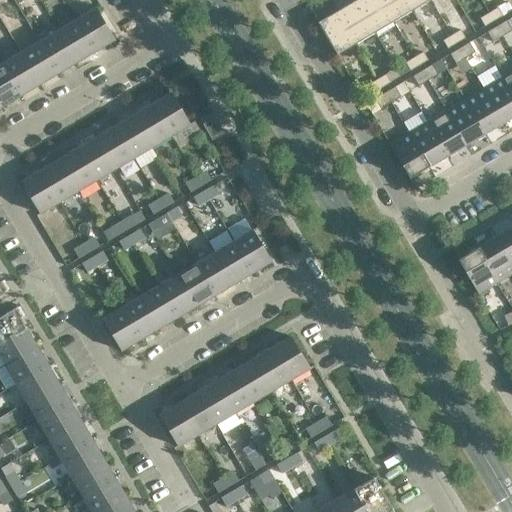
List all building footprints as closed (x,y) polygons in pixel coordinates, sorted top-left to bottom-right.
[(394,22),(380,0),(356,0),(356,1),(375,33),(394,22)] [(412,11),(405,0),(380,0),(394,22),(412,11)] [(431,0),(430,0),(405,0),(412,11),(431,0)] [(375,33),(356,1),(337,12),(356,44),(375,33)] [(97,8),(77,20),(96,51),(115,40),(97,8)] [(498,8),(489,14),(494,22),(503,16),(498,8)] [(356,44),(337,12),(318,23),(337,56),(356,44)] [(494,22),(489,14),(480,19),(485,27),(494,22)] [(96,51),(77,20),(59,31),(77,62),(96,51)] [(511,31),(511,30),(506,21),(497,27),(503,37),(511,31)] [(503,37),(497,27),(487,33),(493,42),(503,37)] [(461,30),(452,36),(456,44),(465,38),(461,30)] [(77,62),(59,31),(40,42),(59,73),(77,62)] [(456,44),(452,36),(443,41),(448,49),(456,44)] [(59,73),(40,42),(21,53),(40,84),(59,73)] [(475,53),(469,43),(460,49),(465,59),(475,53)] [(465,59),(460,49),(450,55),(456,65),(465,59)] [(423,52),(415,58),(419,66),(428,60),(423,52)] [(40,84),(21,53),(3,64),(22,95),(40,84)] [(419,66),(415,58),(406,63),(410,71),(419,66)] [(22,95),(3,64),(0,65),(0,101),(3,106),(22,95)] [(438,75),(432,65),(422,71),(428,81),(438,75)] [(428,81),(422,71),(413,77),(418,87),(428,81)] [(511,72),(502,78),(511,95),(511,72)] [(386,74),(377,80),(382,88),(391,82),(386,74)] [(511,118),(511,95),(502,78),(483,89),(504,123),(511,118)] [(382,88),(377,80),(368,85),(373,93),(382,88)] [(401,97),(395,87),(385,93),(391,103),(401,97)] [(504,123),(483,89),(465,100),(485,134),(504,123)] [(172,93),(152,105),(171,136),(191,125),(172,93)] [(391,103),(385,93),(375,99),(381,109),(391,103)] [(485,134),(465,100),(446,111),(466,145),(485,134)] [(171,136),(152,105),(134,116),(152,147),(171,136)] [(466,145),(446,111),(428,122),(448,156),(466,145)] [(212,141),(213,141),(225,134),(212,112),(199,119),(212,141)] [(152,147),(134,116),(115,127),(134,158),(152,147)] [(448,156),(428,122),(409,133),(429,167),(448,156)] [(134,158),(115,127),(96,138),(115,169),(134,158)] [(429,167),(409,133),(390,145),(410,179),(429,167)] [(115,169),(96,138),(78,149),(97,181),(115,169)] [(97,181),(78,149),(59,160),(78,192),(97,181)] [(78,192),(59,160),(41,171),(59,203),(78,192)] [(59,203),(41,171),(22,182),(40,214),(59,203)] [(206,172),(196,178),(201,186),(211,180),(206,172)] [(201,186),(196,178),(186,184),(191,192),(201,186)] [(219,194),(214,185),(204,191),(209,200),(219,194)] [(209,200),(204,191),(194,198),(199,206),(209,200)] [(169,194),(159,200),(164,208),(174,202),(169,194)] [(164,208),(159,200),(148,206),(153,214),(164,208)] [(182,216),(177,207),(167,213),(172,222),(182,216)] [(148,225),(157,240),(176,229),(172,222),(167,213),(148,225)] [(132,216),(122,222),(127,230),(137,224),(132,216)] [(184,227),(185,221),(183,216),(173,222),(178,231),(184,227)] [(127,230),(122,222),(111,228),(116,236),(127,230)] [(511,228),(496,238),(511,264),(511,228)] [(145,238),(140,229),(130,236),(135,244),(145,238)] [(253,230),(233,242),(252,273),(272,262),(253,230)] [(135,244),(130,236),(119,242),(125,250),(135,244)] [(95,238),(84,244),(90,252),(100,246),(95,238)] [(511,274),(511,264),(496,238),(478,249),(498,283),(511,274)] [(252,273),(233,242),(215,253),(234,284),(252,273)] [(90,252),(84,244),(74,250),(79,258),(90,252)] [(498,283),(478,249),(458,260),(478,294),(498,283)] [(108,260),(103,251),(93,258),(98,266),(108,260)] [(234,284),(215,253),(196,264),(215,295),(234,284)] [(98,266),(93,258),(82,264),(87,272),(98,266)] [(215,295),(196,264),(178,275),(196,306),(215,295)] [(196,306),(178,275),(159,286),(178,317),(196,306)] [(178,317),(159,286),(141,297),(159,328),(178,317)] [(159,328),(141,297),(122,308),(141,339),(159,328)] [(0,316),(0,343),(26,328),(14,308),(0,316)] [(141,339),(122,308),(103,319),(122,351),(141,339)] [(37,346),(26,328),(0,343),(0,355),(5,365),(37,346)] [(291,337),(272,348),(291,380),(310,368),(291,337)] [(48,365),(37,346),(5,365),(16,384),(48,365)] [(291,380),(272,348),(253,359),(272,391),(291,380)] [(272,391),(253,359),(235,370),(254,402),(272,391)] [(59,383),(48,365),(16,384),(27,402),(59,383)] [(254,402),(235,370),(216,381),(235,413),(254,402)] [(235,413),(216,381),(198,392),(216,424),(235,413)] [(70,402),(59,383),(27,402),(38,421),(70,402)] [(216,424),(198,392),(179,403),(198,435),(216,424)] [(81,421),(70,402),(38,421),(49,439),(81,421)] [(198,435),(179,403),(160,415),(178,447),(198,435)] [(327,417),(316,423),(321,432),(332,426),(327,417)] [(92,439),(81,421),(49,439),(60,458),(92,439)] [(321,432),(316,423),(306,429),(311,438),(321,432)] [(340,439),(335,431),(324,437),(330,445),(340,439)] [(330,445),(324,437),(314,443),(319,452),(330,445)] [(0,443),(0,445),(5,454),(12,450),(14,445),(10,438),(0,443)] [(272,438),(263,443),(268,451),(277,446),(272,438)] [(103,458),(92,439),(60,458),(72,477),(103,458)] [(289,439),(279,445),(284,454),(295,448),(289,439)] [(284,454),(279,445),(269,451),(274,460),(284,454)] [(303,462),(298,453),(287,459),(292,468),(303,462)] [(250,462),(255,471),(266,465),(261,456),(250,462)] [(114,477),(103,458),(72,477),(83,496),(114,477)] [(292,468),(287,459),(277,465),(282,474),(292,468)] [(274,479),(269,470),(258,476),(264,485),(274,479)] [(5,477),(12,487),(20,482),(14,471),(5,477)] [(234,472),(223,478),(229,487),(239,481),(234,472)] [(97,511),(125,495),(114,477),(83,496),(92,511),(97,511)] [(375,477),(355,489),(369,511),(387,511),(393,509),(375,477)] [(229,487),(223,478),(213,484),(218,493),(229,487)] [(26,492),(20,482),(12,487),(18,497),(26,492)] [(247,495),(242,486),(232,492),(237,501),(247,495)] [(369,511),(355,489),(337,500),(343,511),(369,511)] [(12,500),(6,490),(0,493),(0,499),(4,505),(12,500)] [(237,501),(232,492),(221,498),(227,507),(237,501)] [(135,511),(125,495),(97,511),(135,511)] [(343,511),(337,500),(318,511),(343,511)]
